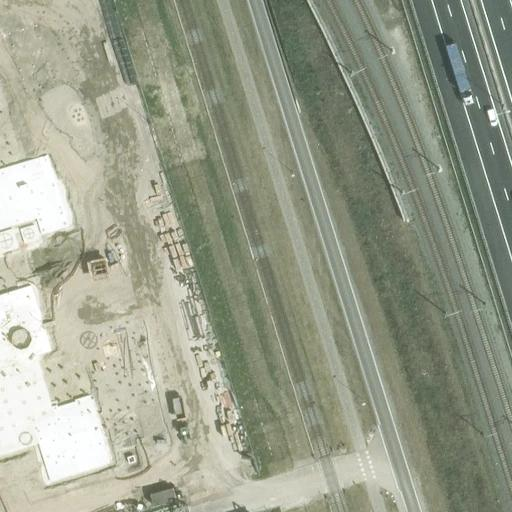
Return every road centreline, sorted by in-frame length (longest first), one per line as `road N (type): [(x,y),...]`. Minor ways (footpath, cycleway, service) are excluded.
road 1 (secondary): [(255,0),(414,511)]
road 2 (motorway): [(444,0),(511,217)]
